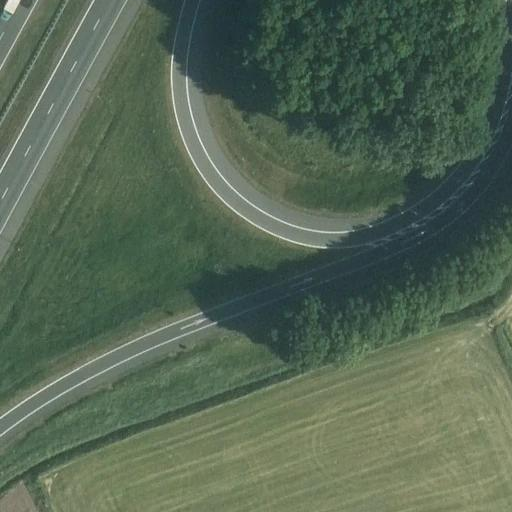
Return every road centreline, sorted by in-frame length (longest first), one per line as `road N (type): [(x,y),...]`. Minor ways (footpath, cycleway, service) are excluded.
road 1 (motorway): [(511,17),(492,128),(467,176),(401,228),(345,241),(297,235),(258,218),(215,181),(189,132),(179,75),(196,0)]
road 2 (motorway): [(0,434),(117,364),(423,240),(469,207),(511,144)]
road 3 (motorway): [(0,212),(115,0)]
